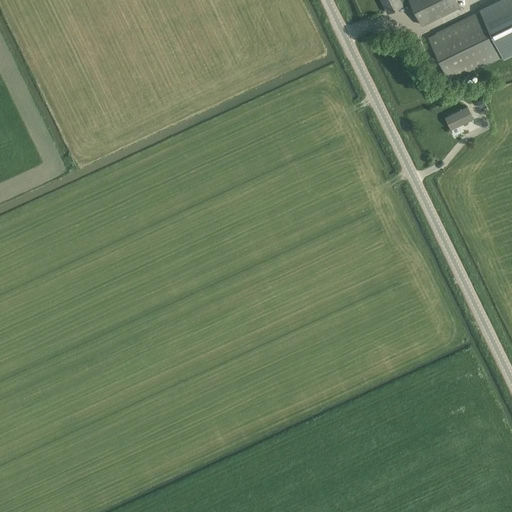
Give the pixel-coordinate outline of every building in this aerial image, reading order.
[(382,0),(388,12),(402,5),(412,0),(423,21),(431,17),(459,4),(457,0),(382,0)] [(450,82),(459,78),(504,56),(504,57),(511,52),(511,0),(502,0),(482,10),(482,11),(428,38),(450,82)] [(416,43),(421,52),(426,50),(421,40),(416,43)] [(417,46),(410,50),(414,57),(421,54),(417,46)] [(483,99),(477,102),(480,108),(486,105),(483,99)] [(446,117),(451,129),(473,118),(467,106),(446,117)]
